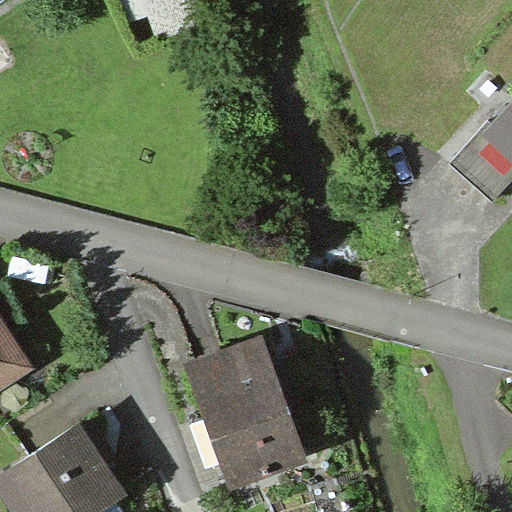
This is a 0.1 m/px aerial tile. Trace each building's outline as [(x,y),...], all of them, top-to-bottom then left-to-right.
[(511,102),(492,124),(488,121),(449,164),(492,203),(511,179),(511,102)] [(0,313),(0,389),(34,368),(0,313)] [(220,463),(230,491),(310,463),(265,336),(185,364),(205,420),(220,463)] [(80,420),(0,473),(0,494),(11,511),(101,511),(117,502),(129,494),(80,420)] [(206,468),(220,463),(205,420),(191,425),(206,468)] [(123,511),(117,502),(101,511),(123,511)]
